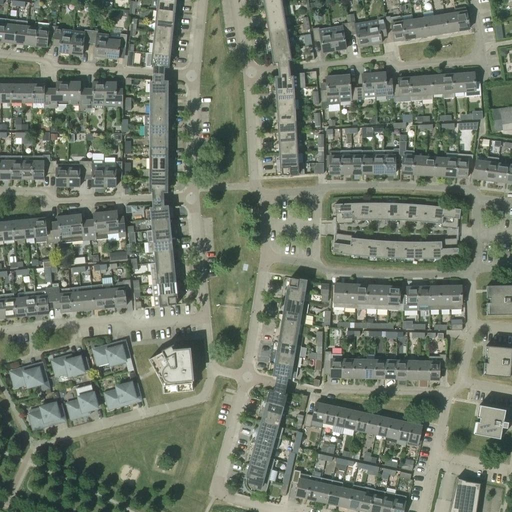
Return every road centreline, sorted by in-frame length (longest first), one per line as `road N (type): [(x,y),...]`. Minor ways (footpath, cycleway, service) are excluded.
road 1 (residential): [(472,0),(480,47),(466,61),(405,68),(390,56),(247,72)]
road 2 (residential): [(473,269),(474,197),(464,189),(263,193)]
road 3 (residential): [(243,377),(216,484),(224,496),(313,511)]
road 4 (residential): [(473,269),(327,271),(264,255)]
road 5 (residential): [(206,319),(0,329)]
road 6 (residential): [(446,392),(321,393),(243,377)]
road 7 (residential): [(0,193),(32,192),(48,203),(193,197)]
road 8 (residential): [(0,56),(46,69),(194,76)]
road 9 (residential): [(213,369),(197,401),(65,436)]
road 10 (residential): [(264,255),(243,377)]
road 11 (residential): [(206,319),(193,197)]
